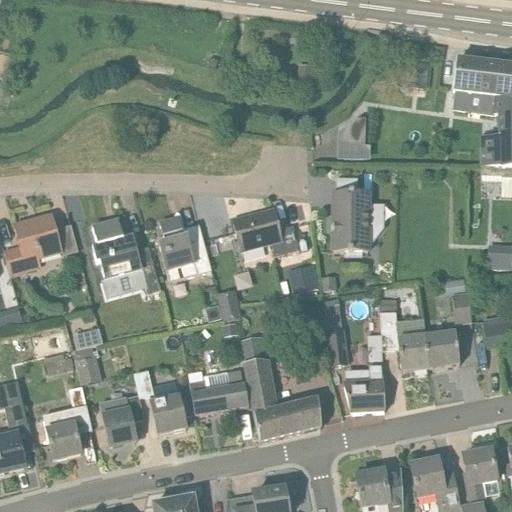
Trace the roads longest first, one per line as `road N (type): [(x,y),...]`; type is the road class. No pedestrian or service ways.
road 1 (residential): [(9,511),(315,447)]
road 2 (residential): [(0,185),(277,185)]
road 3 (residential): [(315,447),(511,407)]
road 4 (primary): [(511,25),(318,0)]
